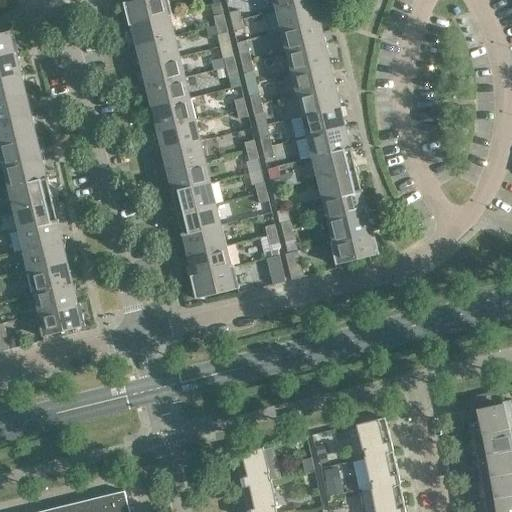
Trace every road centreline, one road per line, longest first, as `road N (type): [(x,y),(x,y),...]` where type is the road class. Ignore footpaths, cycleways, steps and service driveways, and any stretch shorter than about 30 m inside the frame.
road 1 (residential): [(59,0),(141,333)]
road 2 (residential): [(439,511),(413,387),(511,363)]
road 3 (residential): [(141,333),(180,511)]
road 4 (residential): [(141,333),(0,365)]
